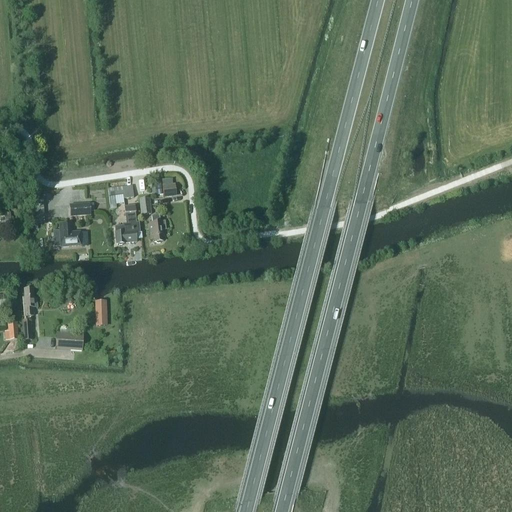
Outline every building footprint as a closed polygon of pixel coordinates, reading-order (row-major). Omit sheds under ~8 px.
[(161,181),(163,199),(176,197),(175,185),(172,185),(172,180),(161,181)] [(109,198),(116,197),(122,196),(123,200),(133,199),(133,194),(136,194),(135,186),(108,190),(109,198)] [(140,205),(142,219),(151,218),(150,204),(140,205)] [(89,205),(70,206),(70,217),(90,216),(89,205)] [(117,244),(119,244),(120,245),(123,245),(123,243),(137,242),(136,233),(140,233),(139,225),(136,225),(136,222),(137,222),(136,208),(126,209),(127,225),(124,225),(124,227),(116,228),(116,233),(117,244)] [(153,222),(150,222),(152,239),(154,239),(155,242),(157,242),(158,243),(160,242),(160,241),(163,241),(162,230),(166,229),(165,221),(161,221),(160,214),(153,215),(153,222)] [(60,246),(60,248),(81,247),(81,246),(88,246),(87,233),(81,233),(71,233),(71,225),(60,226),(60,231),(54,231),(54,247),(60,246)] [(24,299),(22,299),(23,309),(24,309),(25,318),(33,317),(33,309),(36,308),(35,300),(33,300),(32,290),(23,291),(24,299)] [(22,322),(23,342),(32,342),(30,321),(22,322)] [(17,323),(8,324),(10,341),(18,341),(17,323)] [(81,352),(82,341),(83,335),(56,333),(55,350),(81,352)]
